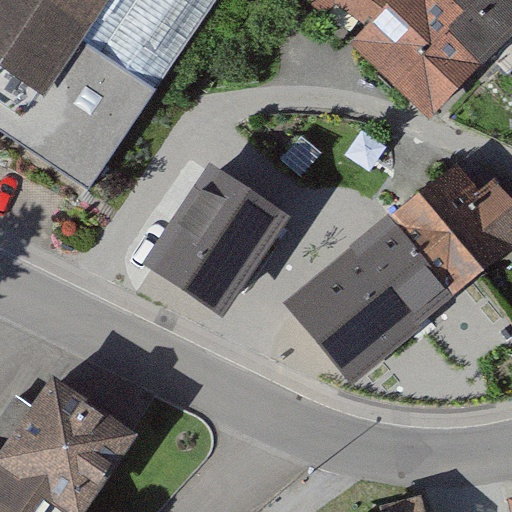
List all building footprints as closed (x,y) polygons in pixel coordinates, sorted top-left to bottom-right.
[(121,0),(0,0),(0,136),(89,196),(155,96),(87,51),(121,0)] [(121,0),(87,51),(155,96),(219,0),(121,0)] [(511,0),(420,0),(418,2),(415,0),(315,0),(333,16),(342,6),(375,36),(363,49),(447,124),(511,53),(511,0)] [(472,181),(306,303),(362,378),(511,268),(511,203),(511,202),(496,213),(472,181)] [(66,385),(11,463),(0,455),(0,511),(106,511),(153,446),(66,385)]
